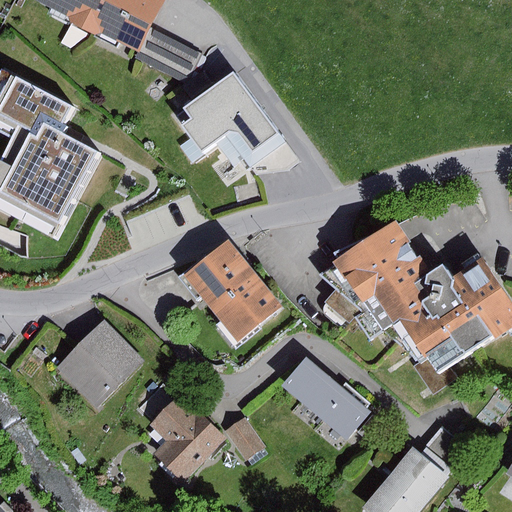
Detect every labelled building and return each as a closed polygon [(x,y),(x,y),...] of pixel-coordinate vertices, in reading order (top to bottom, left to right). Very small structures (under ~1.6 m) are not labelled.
[(37,0),(69,16),(71,24),(94,34),(101,33),(138,52),(164,0),(37,0)] [(199,53),(154,30),(138,60),(183,84),(199,53)] [(72,108),(1,71),(0,73),(0,132),(12,138),(1,161),(0,160),(0,208),(54,236),(97,152),(59,133),(62,128),(72,108)] [(233,74),(176,117),(202,151),(224,135),(250,169),(285,142),(233,74)] [(396,220),(335,262),(383,332),(394,324),(421,363),(429,358),(440,375),(511,326),(511,303),(482,259),(453,278),(443,265),(432,273),(396,220)] [(228,241),(185,275),(239,342),(282,307),(228,241)] [(105,322),(58,368),(98,409),(145,363),(105,322)] [(306,359),(283,387),(347,441),(371,413),(366,409),(370,404),(345,383),(341,388),(306,359)] [(182,395),(151,425),(167,441),(154,454),(184,484),(228,440),(182,395)] [(372,415),(357,433),(369,443),(384,425),(372,415)] [(246,417),(227,430),(247,460),(265,448),(246,417)] [(442,426),(425,446),(452,469),(469,450),(442,426)] [(413,447),(363,508),(367,511),(421,511),(450,478),(413,447)]
